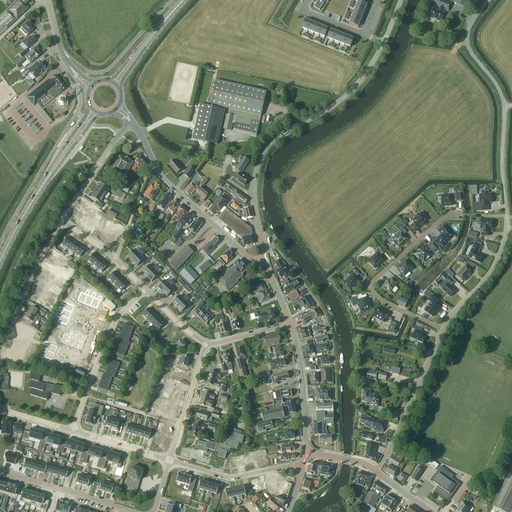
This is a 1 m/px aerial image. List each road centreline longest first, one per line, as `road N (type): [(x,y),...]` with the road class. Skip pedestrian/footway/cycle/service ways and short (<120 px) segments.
road 1 (tertiary): [(261,250),(253,189),(263,151),(345,96),(384,41)]
road 2 (residential): [(337,458),(328,326),(275,248),(261,250)]
road 3 (residential): [(442,329),(379,300),(370,287),(447,214),(462,214)]
road 4 (unclassified): [(503,182),(504,104),(466,41),(488,0)]
road 5 (tertiary): [(263,257),(245,255),(167,182),(130,122)]
road 6 (residential): [(442,329),(496,259),(506,226),(503,182)]
road 7 (residential): [(70,431),(115,318),(144,289)]
road 8 (residential): [(376,472),(442,329)]
road 9 (residential): [(0,358),(59,219)]
road 10 (residential): [(301,467),(230,478),(169,460)]
road 11 (residential): [(129,511),(0,472)]
road 12 (tertiary): [(309,454),(289,323)]
road 13 (residential): [(169,460),(204,345)]
road 14 (residential): [(59,219),(130,122)]
